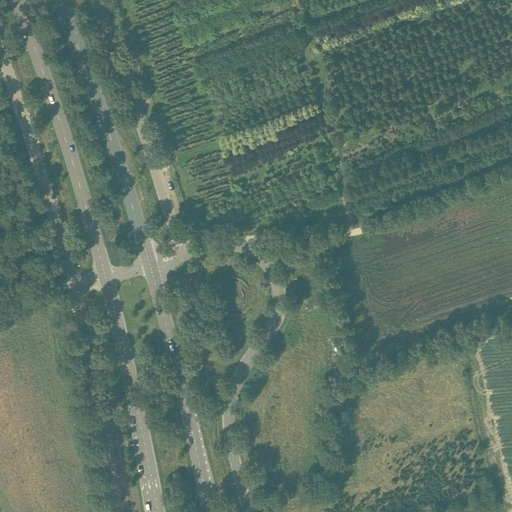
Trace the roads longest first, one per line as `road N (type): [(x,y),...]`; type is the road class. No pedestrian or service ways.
road 1 (unclassified): [(248,511),(229,411),(236,379),(276,321),(276,280),(264,258),(246,248),(188,249)]
road 2 (track): [(227,245),(365,224),(511,163)]
road 3 (secondary): [(14,0),(71,154),(105,277)]
road 4 (secondary): [(147,265),(58,0)]
road 5 (unclassified): [(188,249),(101,0)]
road 6 (secondary): [(208,511),(147,265)]
road 7 (unclassified): [(0,45),(73,287)]
road 8 (secondary): [(105,277),(156,511)]
road 9 (unclassified): [(73,287),(116,511)]
